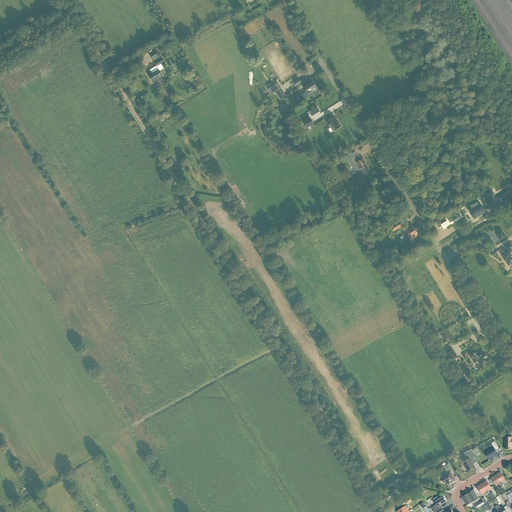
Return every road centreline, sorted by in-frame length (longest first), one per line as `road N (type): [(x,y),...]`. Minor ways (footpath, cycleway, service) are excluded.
road 1 (track): [(379,505),(63,0)]
road 2 (unclassified): [(511,366),(282,0)]
